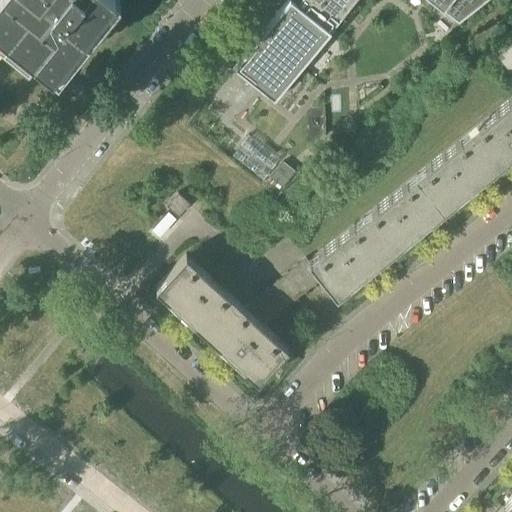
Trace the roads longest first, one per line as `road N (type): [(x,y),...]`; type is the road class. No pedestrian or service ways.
road 1 (residential): [(263,432),(327,361),(511,214)]
road 2 (residential): [(263,432),(27,217)]
road 3 (residential): [(27,217),(201,0)]
road 4 (residential): [(124,511),(0,411)]
